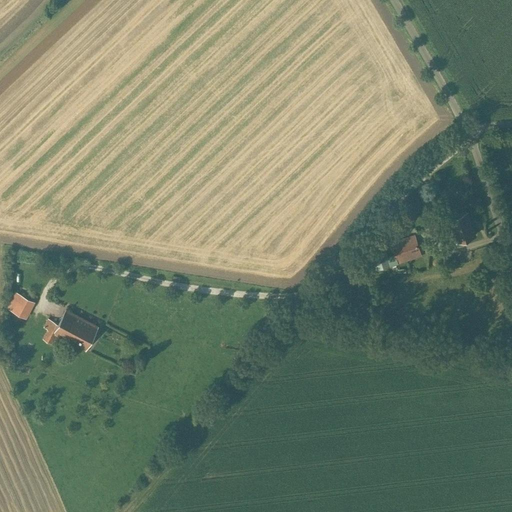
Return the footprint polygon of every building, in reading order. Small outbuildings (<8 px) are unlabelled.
[(474,234),(467,211),(449,217),(452,228),(456,240),(474,234)] [(399,222),(401,231),(410,228),(408,219),(399,222)] [(456,240),(452,228),(445,230),(448,242),(456,240)] [(394,254),(394,255),(397,263),(420,255),(414,235),(391,242),(394,254)] [(388,266),(397,263),(394,255),(386,257),(382,244),(370,248),(377,269),(387,266),(387,267),(388,267),(388,266)] [(5,307),(25,316),(33,299),(14,290),(5,307)] [(65,308),(58,322),(53,331),(57,333),(85,348),(97,325),(65,308)] [(52,342),(57,333),(53,331),(58,322),(46,316),(43,324),(48,327),(43,337),(52,342)]
